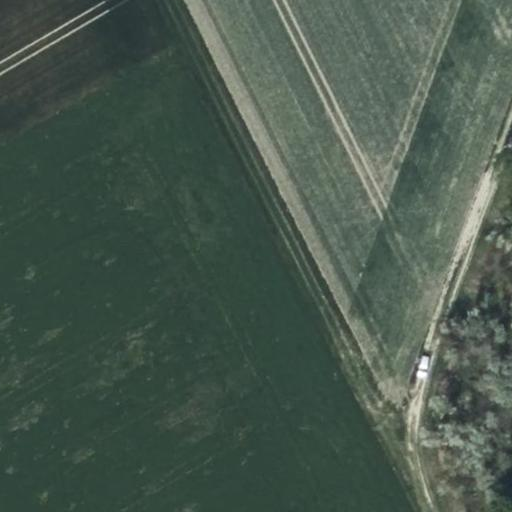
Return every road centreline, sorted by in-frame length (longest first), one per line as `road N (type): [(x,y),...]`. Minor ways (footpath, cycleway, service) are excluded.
road 1 (track): [(164,0),(428,511)]
road 2 (track): [(406,468),(411,412),(511,111)]
